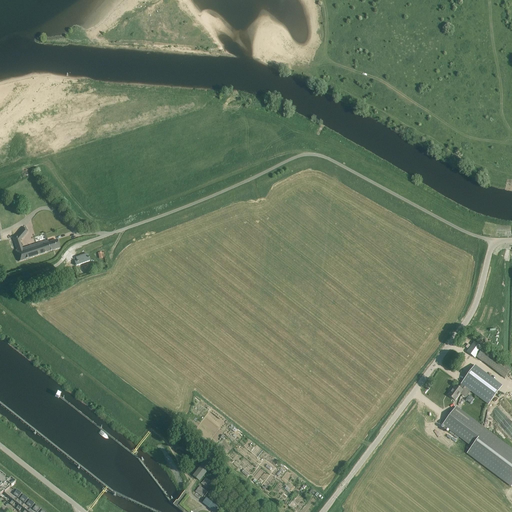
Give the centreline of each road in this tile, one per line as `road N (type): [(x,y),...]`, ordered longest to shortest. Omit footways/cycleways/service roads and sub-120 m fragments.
road 1 (unclassified): [(323,511),(466,321),(493,240),(511,240)]
road 2 (track): [(284,511),(215,452),(169,445)]
